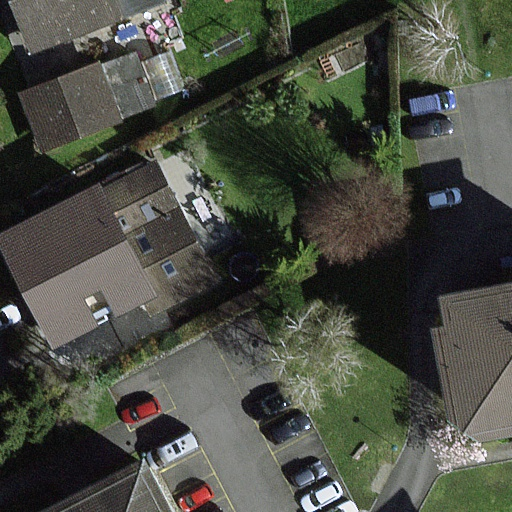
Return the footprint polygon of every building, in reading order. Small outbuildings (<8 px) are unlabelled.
[(14,0),(33,50),(121,18),(114,0),(14,0)] [(163,2),(161,0),(114,0),(121,18),(163,2)] [(25,94),(45,147),(120,118),(100,66),(25,94)] [(25,284),(55,343),(149,294),(151,296),(158,311),(215,282),(177,209),(155,165),(98,194),(96,190),(1,239),(25,284)] [(511,286),(446,298),(452,331),(439,333),(459,443),(511,432),(511,286)] [(55,511),(167,511),(144,467),(55,511)]
